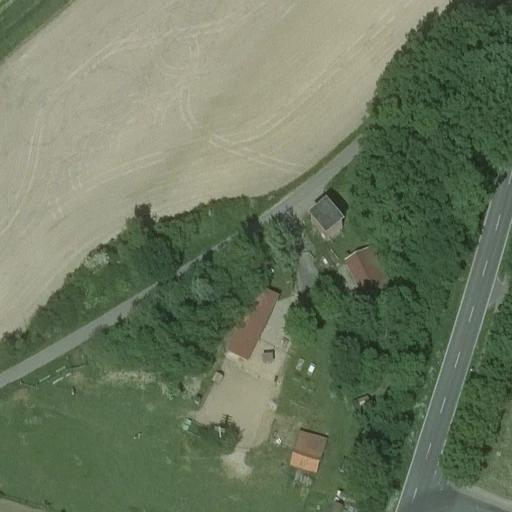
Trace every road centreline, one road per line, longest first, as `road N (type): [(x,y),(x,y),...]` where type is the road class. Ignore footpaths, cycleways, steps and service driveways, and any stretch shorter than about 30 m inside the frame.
road 1 (unclassified): [(0,381),(278,217),(497,16),(511,12)]
road 2 (tertiary): [(416,488),(511,157)]
